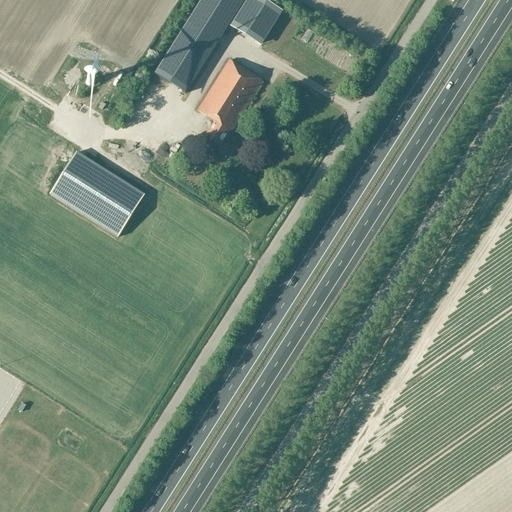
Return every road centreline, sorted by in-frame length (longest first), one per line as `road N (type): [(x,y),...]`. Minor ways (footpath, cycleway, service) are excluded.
road 1 (motorway): [(182,511),(509,0)]
road 2 (motorway): [(477,0),(151,511)]
road 3 (unclassified): [(104,511),(430,0)]
road 4 (tertiary): [(247,511),(511,92)]
road 5 (unknown): [(359,112),(233,47),(216,53),(176,112),(143,128),(100,130)]
